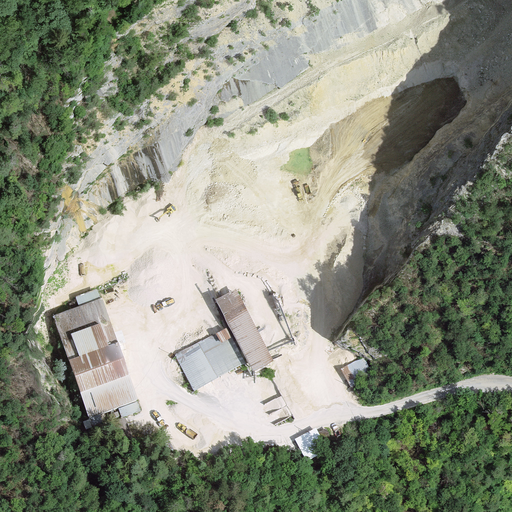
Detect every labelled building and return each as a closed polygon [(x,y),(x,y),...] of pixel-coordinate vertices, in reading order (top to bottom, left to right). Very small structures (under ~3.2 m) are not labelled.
[(248,367),(269,356),(236,293),(215,303),(248,367)] [(53,319),(89,420),(135,402),(100,302),(53,319)] [(196,390),(244,366),(226,331),(178,356),(196,390)] [(373,375),(364,359),(343,371),(353,387),(373,375)] [(123,418),(137,413),(134,405),(120,410),(123,418)] [(98,416),(89,420),(90,424),(83,426),(85,430),(101,424),(98,416)] [(114,431),(126,428),(123,420),(112,424),(114,431)] [(300,451),(320,440),(314,429),(295,439),(300,451)] [(118,441),(130,437),(127,430),(115,434),(118,441)]
